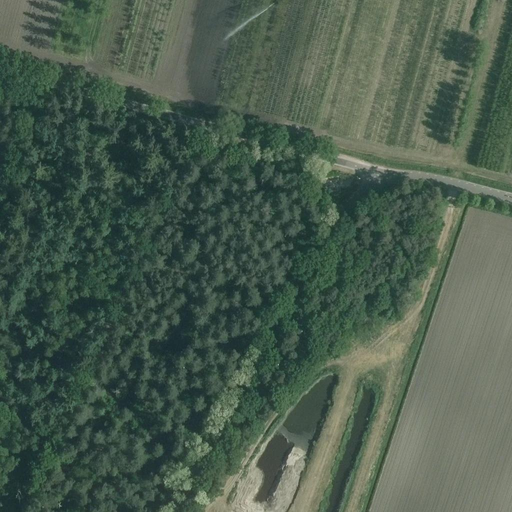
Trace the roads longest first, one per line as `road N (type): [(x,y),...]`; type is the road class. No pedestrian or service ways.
road 1 (unclassified): [(376,181),(358,169),(0,74)]
road 2 (tertiary): [(171,511),(348,206),(376,181)]
road 3 (tertiary): [(511,201),(415,176),(376,181)]
